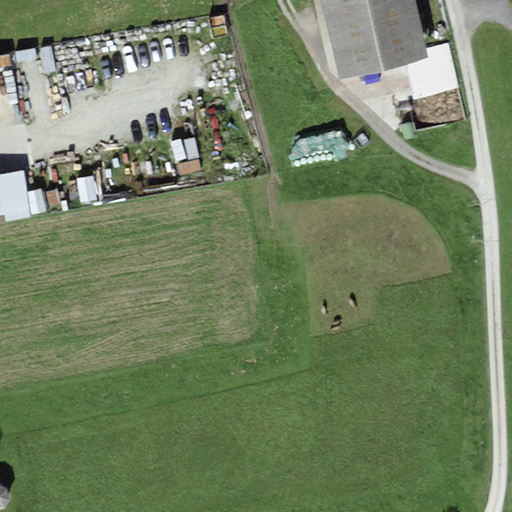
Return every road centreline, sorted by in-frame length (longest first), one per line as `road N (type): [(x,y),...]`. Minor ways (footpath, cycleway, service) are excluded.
road 1 (track): [(495,511),(490,192),(452,0)]
road 2 (track): [(490,192),(436,173),(343,96),(279,0)]
